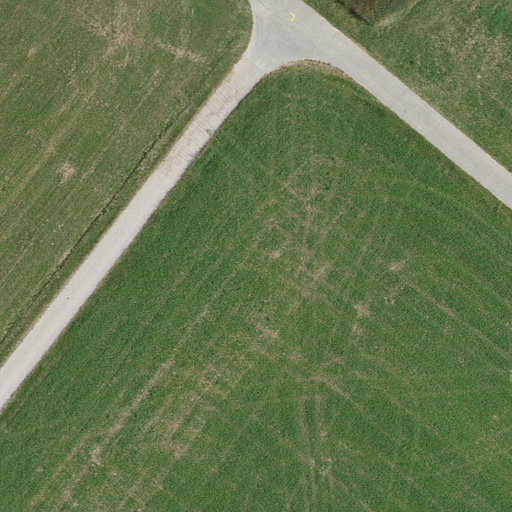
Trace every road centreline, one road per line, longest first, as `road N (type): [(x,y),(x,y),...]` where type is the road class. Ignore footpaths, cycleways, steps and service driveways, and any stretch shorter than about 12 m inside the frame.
road 1 (track): [(294,10),(0,386)]
road 2 (track): [(294,10),(511,189)]
